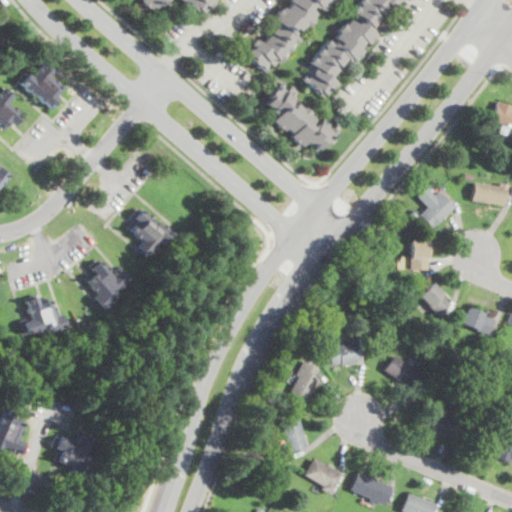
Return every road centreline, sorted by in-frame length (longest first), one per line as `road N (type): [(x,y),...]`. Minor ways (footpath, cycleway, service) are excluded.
road 1 (tertiary): [(189,511),(240,385),(289,297),(511,20)]
road 2 (tertiary): [(475,14),(268,267),(198,395)]
road 3 (tertiary): [(31,0),(293,235),(332,244)]
road 4 (tertiary): [(332,244),(306,197),(80,0)]
road 5 (residential): [(164,73),(58,203),(31,224),(0,233)]
road 6 (residential): [(511,501),(379,445),(359,417)]
road 7 (residential): [(358,99),(435,0)]
road 8 (tertiary): [(198,395),(158,511)]
